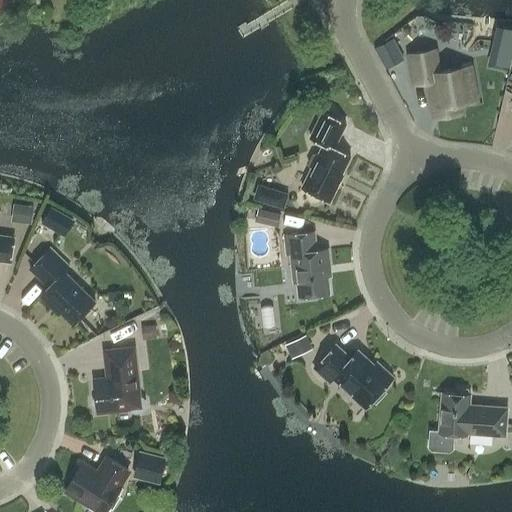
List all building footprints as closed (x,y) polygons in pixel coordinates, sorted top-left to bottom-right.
[(403,60),(392,40),(377,49),(387,68),(403,60)] [(431,83),(437,119),(461,115),(459,105),(476,102),(472,77),(475,76),(473,62),(462,63),(463,67),(438,71),(435,49),(411,53),(416,85),(431,83)] [(335,148),(347,124),(323,112),(310,137),(324,144),(319,154),(313,155),(309,164),(311,169),(302,187),(316,194),(315,196),(330,204),(340,184),(338,183),(351,156),(335,148)] [(283,207),(286,196),(275,192),(271,203),(283,207)] [(16,220),(37,220),(37,203),(16,202),(16,220)] [(52,206),(45,223),(78,237),(85,219),(52,206)] [(278,226),(281,216),(270,213),(267,224),(278,226)] [(331,267),(329,249),(317,250),(315,232),(285,235),(287,255),(291,255),(293,271),(296,271),(299,297),(330,294),(327,267),(331,267)] [(0,261),(11,263),(15,238),(0,235),(0,261)] [(74,325),(96,302),(65,272),(70,267),(51,248),(30,269),(49,287),(40,297),(51,308),(54,306),(74,325)] [(157,339),(156,327),(144,328),(145,340),(157,339)] [(298,358),(310,352),(302,336),(290,342),(298,358)] [(368,406),(394,378),(378,363),(375,365),(359,350),(351,358),(337,345),(315,369),(330,383),(336,377),(368,406)] [(108,378),(94,380),(96,397),(92,402),(93,406),(98,410),(98,413),(131,409),(136,413),(142,413),(146,407),(146,401),(140,397),(135,348),(105,351),(108,378)] [(469,395),(467,390),(459,390),(456,394),(443,393),(440,434),(468,436),(468,434),(506,437),(508,408),(470,405),(471,395),(469,395)] [(163,456),(140,451),(135,472),(158,478),(163,456)] [(129,470),(109,458),(99,474),(83,464),(67,490),(102,511),(106,511),(121,488),(119,487),(129,470)]
